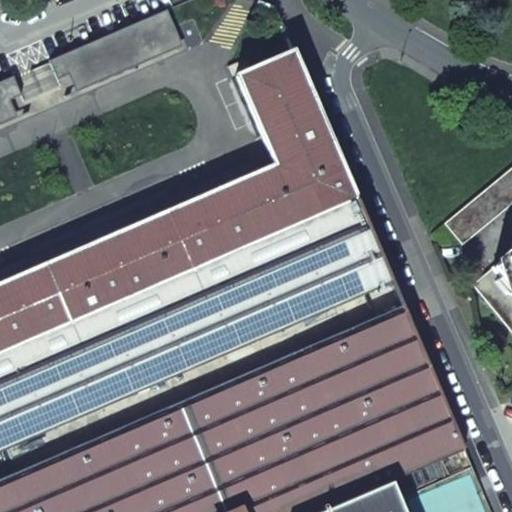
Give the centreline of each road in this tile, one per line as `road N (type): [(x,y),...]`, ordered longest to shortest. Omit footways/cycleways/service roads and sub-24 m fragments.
road 1 (residential): [(380,20),(335,82),(511,496)]
road 2 (residential): [(511,88),(491,85),(380,20)]
road 3 (residential): [(0,50),(122,0)]
